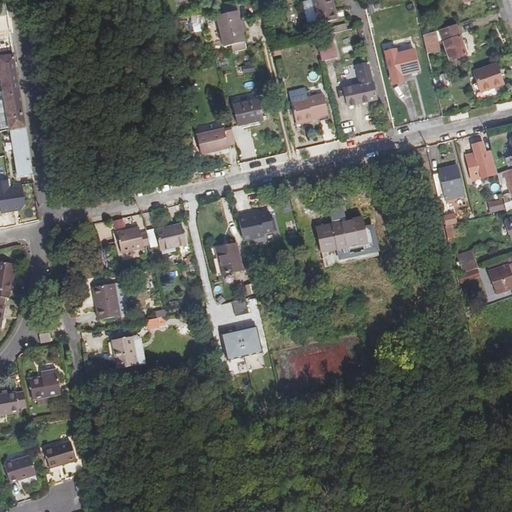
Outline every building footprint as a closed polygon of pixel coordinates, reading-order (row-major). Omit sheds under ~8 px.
[(338,20),(333,0),(315,0),(313,1),(319,25),(338,20)] [(234,55),(247,52),(236,6),(224,9),(225,17),(218,19),(225,49),(232,48),(234,55)] [(206,32),(202,19),(193,21),(196,35),(206,32)] [(466,55),(456,25),(439,31),(450,61),(466,55)] [(15,55),(12,32),(0,34),(0,54),(1,58),(15,55)] [(319,48),(322,61),(338,58),(335,45),(319,48)] [(34,175),(15,55),(1,58),(7,99),(12,128),(20,177),(27,176),(34,175)] [(419,72),(415,55),(399,60),(403,76),(419,72)] [(372,84),(374,84),(370,63),(357,66),(361,87),(344,90),(345,95),(340,97),(341,102),(347,101),(348,106),(375,100),(372,84)] [(504,85),(497,64),(473,72),(481,93),(504,85)] [(257,74),(256,68),(244,71),(245,77),(257,74)] [(328,114),(323,95),(307,98),(305,89),(288,93),(296,123),(313,119),(312,117),(328,114)] [(12,128),(7,99),(0,100),(0,121),(1,130),(12,128)] [(263,121),(258,102),(234,107),(239,127),(263,121)] [(229,150),(228,148),(225,134),(225,132),(198,137),(202,156),(229,150)] [(228,148),(236,146),(232,133),(225,134),(228,148)] [(490,168),(487,149),(477,151),(481,169),(490,168)] [(440,171),(440,175),(443,187),(443,193),(445,192),(449,204),(465,200),(457,167),(440,171)] [(38,195),(35,181),(28,183),(30,196),(38,195)] [(494,212),(506,208),(505,201),(492,204),(494,212)] [(239,218),(244,240),(273,234),(268,212),(239,218)] [(450,232),(457,229),(460,228),(457,220),(448,223),(450,232)] [(142,225),(119,231),(124,252),(147,246),(147,244),(143,231),(142,225)] [(157,227),(149,229),(152,243),(153,246),(161,244),(157,227)] [(188,245),(184,228),(161,234),(167,252),(188,245)] [(152,243),(149,229),(143,231),(147,244),(152,243)] [(450,232),(452,244),(460,242),(457,229),(450,232)] [(242,272),(238,248),(218,253),(223,276),(242,272)] [(467,269),(481,264),(474,248),(461,253),(467,269)] [(0,298),(5,300),(9,300),(10,293),(11,293),(16,267),(0,264),(0,298)] [(511,287),(511,273),(509,266),(490,273),(498,293),(511,287)] [(120,320),(114,292),(93,295),(99,325),(120,320)] [(165,319),(158,321),(160,329),(167,327),(165,319)] [(158,321),(147,323),(150,332),(160,330),(158,321)] [(47,339),(36,341),(38,350),(49,348),(47,339)] [(146,368),(139,341),(113,345),(120,374),(146,368)] [(64,403),(59,378),(44,380),(44,386),(34,388),(36,407),(64,403)] [(31,412),(29,396),(20,398),(19,395),(0,398),(0,419),(24,416),(23,413),(31,412)] [(80,466),(73,445),(47,454),(55,477),(65,475),(64,470),(80,466)] [(25,485),(41,480),(34,461),(9,468),(15,488),(25,485)] [(42,486),(41,480),(25,485),(27,490),(42,486)]
